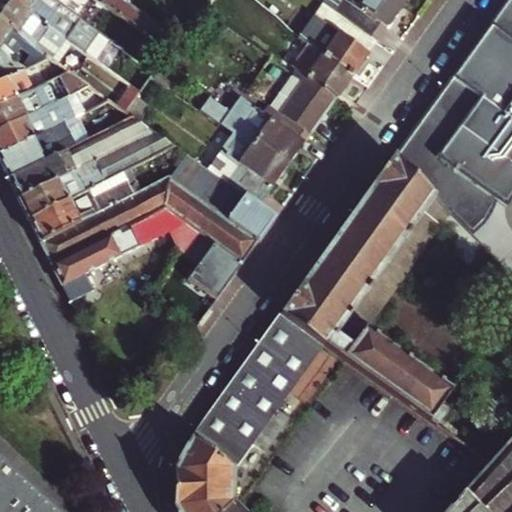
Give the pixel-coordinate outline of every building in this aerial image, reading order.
[(51,29),(47,26),(10,0),(0,0),(0,23),(32,46),(48,58),(51,60),(65,39),(51,29)] [(10,0),(47,26),(51,29),(65,39),(85,53),(99,34),(79,20),(77,18),(63,8),(52,0),(10,0)] [(52,0),(63,8),(77,18),(89,0),(52,0)] [(93,0),(151,41),(159,29),(123,2),(124,0),(93,0)] [(322,0),(321,3),(369,38),(379,23),(386,28),(402,6),(393,0),(322,0)] [(511,0),(504,0),(467,52),(468,53),(452,76),(450,75),(392,157),(438,204),(452,219),(469,236),(482,223),(495,204),(504,211),(511,199),(511,0)] [(321,55),(351,77),(375,43),(369,38),(333,12),(321,3),(296,38),(321,55)] [(0,50),(12,60),(19,64),(18,66),(24,71),(48,58),(32,46),(0,23),(0,50)] [(369,38),(375,43),(386,28),(379,23),(369,38)] [(109,41),(99,34),(85,53),(95,60),(109,41)] [(173,47),(149,80),(165,90),(169,83),(160,78),(179,51),(173,47)] [(19,64),(12,60),(0,50),(0,82),(24,71),(18,66),(19,64)] [(336,98),(351,77),(321,55),(312,66),(294,54),(288,63),(295,68),(336,98)] [(295,68),(266,106),(309,136),(336,98),(295,68)] [(34,90),(24,71),(0,82),(0,107),(33,91),(34,90)] [(86,89),(89,87),(69,73),(60,78),(69,97),(78,93),(86,89)] [(34,90),(33,91),(0,107),(0,131),(43,110),(56,104),(46,85),(34,90)] [(0,156),(66,124),(68,123),(88,113),(78,93),(69,97),(56,104),(43,110),(0,131),(0,156)] [(205,100),(198,110),(233,132),(255,146),(286,168),(309,136),(266,106),(260,114),(236,97),(226,113),(205,100)] [(111,130),(77,147),(9,181),(29,222),(122,175),(174,148),(133,119),(111,130)] [(0,156),(0,164),(9,181),(77,147),(66,124),(0,156)] [(206,171),(257,208),(286,168),(255,146),(233,132),(223,148),(206,171)] [(186,157),(171,179),(256,244),(273,220),(257,208),(206,171),(186,157)] [(375,338),(353,322),(438,204),(392,157),(371,187),(373,188),(304,286),(301,284),(279,316),(323,348),(342,361),(391,397),(440,432),(450,419),(444,414),(456,396),(375,338)] [(29,222),(40,244),(133,198),(122,175),(29,222)] [(164,210),(198,234),(213,245),(241,265),(256,244),(171,179),(169,181),(164,210)] [(133,198),(40,244),(51,267),(164,210),(169,181),(133,198)] [(438,204),(353,322),(375,338),(454,231),(447,224),(452,219),(438,204)] [(198,234),(164,210),(51,267),(70,304),(94,292),(86,276),(140,249),(139,247),(172,230),(191,244),(198,234)] [(452,219),(447,224),(454,231),(478,256),(484,251),(469,236),(452,219)] [(213,245),(187,282),(215,302),(241,265),(213,245)] [(224,511),(231,505),(232,472),(251,447),(264,455),(288,421),(276,412),(323,348),(279,316),(189,441),(172,473),(174,511),(224,511)] [(511,511),(511,441),(490,465),(447,511),(511,511)] [(0,511),(45,511),(0,469),(0,511)]
